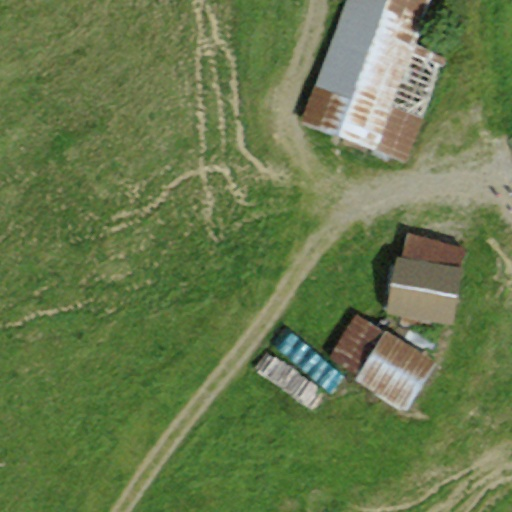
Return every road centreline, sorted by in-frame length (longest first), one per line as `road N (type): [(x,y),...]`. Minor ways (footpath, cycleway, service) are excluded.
road 1 (track): [(511,205),(469,183),(344,196),(304,171),(285,130),(322,0)]
road 2 (track): [(110,511),(344,196)]
